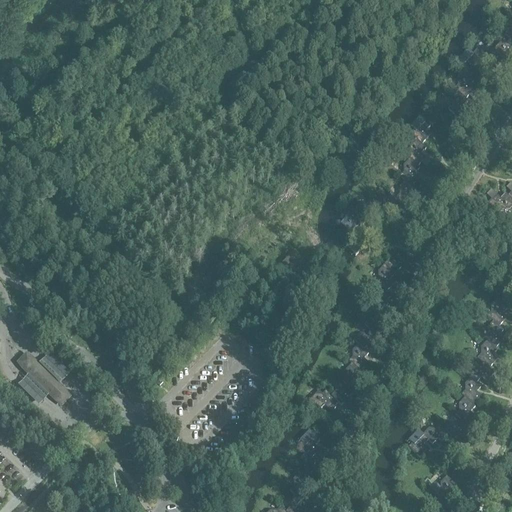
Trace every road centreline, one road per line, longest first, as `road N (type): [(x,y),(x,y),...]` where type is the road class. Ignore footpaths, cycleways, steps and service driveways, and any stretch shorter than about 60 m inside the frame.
road 1 (residential): [(327,511),(344,440),(373,400),(421,266),(439,241)]
road 2 (unknown): [(164,396),(220,349),(254,363),(254,384),(210,433),(194,431),(176,409)]
road 3 (unclassified): [(136,416),(45,323),(33,295),(0,268)]
road 4 (residential): [(439,241),(511,120)]
road 5 (unclassified): [(11,336),(11,368),(84,423)]
